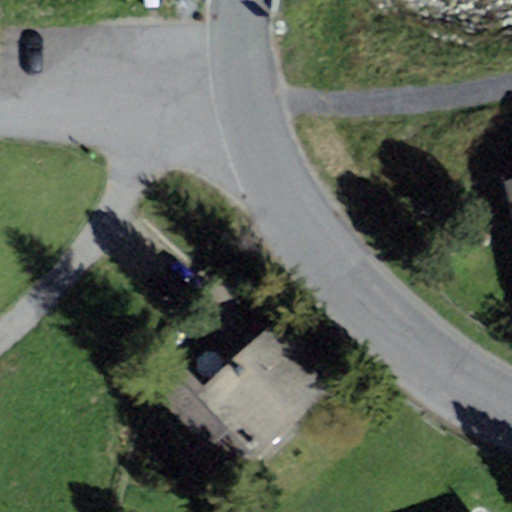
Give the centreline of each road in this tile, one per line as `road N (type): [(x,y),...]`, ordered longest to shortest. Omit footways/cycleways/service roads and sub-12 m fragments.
road 1 (secondary): [(253,118),(284,194),(336,273),(426,360),(511,407)]
road 2 (track): [(511,76),(253,118)]
road 3 (residential): [(253,118),(148,133),(0,120)]
